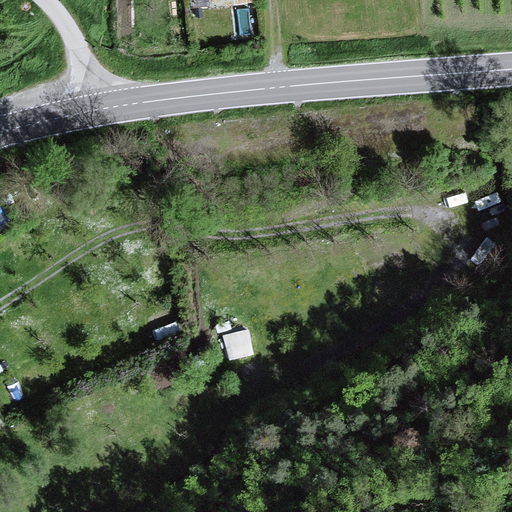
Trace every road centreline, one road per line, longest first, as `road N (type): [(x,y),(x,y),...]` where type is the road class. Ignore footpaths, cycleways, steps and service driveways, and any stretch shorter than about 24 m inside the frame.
road 1 (tertiary): [(0,131),(189,97),(511,69)]
road 2 (track): [(103,108),(64,18),(41,0)]
